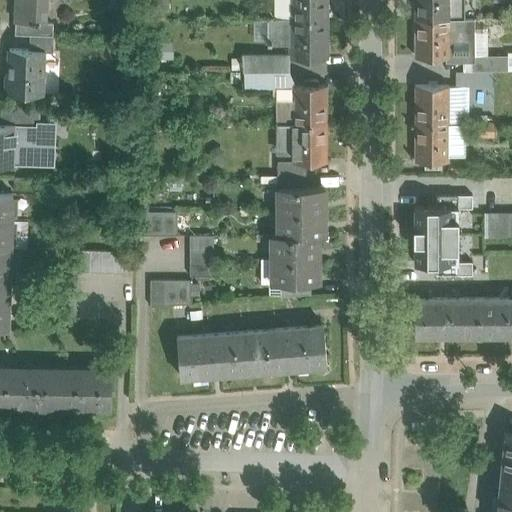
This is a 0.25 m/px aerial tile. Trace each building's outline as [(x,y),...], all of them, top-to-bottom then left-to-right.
[(16,0),(16,21),(32,21),(32,23),(40,23),(40,21),(40,20),(37,20),(37,0),(16,0)] [(326,0),(292,0),(293,18),(327,18),(326,0)] [(415,0),(415,17),(463,17),(463,0),(415,0)] [(463,17),(415,17),(415,55),(449,55),(449,53),(454,53),(457,56),(457,57),(471,57),(471,56),(472,54),(471,19),(475,18),(475,17),(463,17)] [(327,18),(293,18),(271,18),(271,44),(293,44),(293,56),(305,56),(305,61),(314,61),(314,56),(327,56),(327,18)] [(53,22),(40,21),(40,23),(32,23),(32,21),(16,21),(15,34),(31,34),(53,35),(53,22)] [(53,35),(31,34),(31,49),(44,50),(52,50),(53,35)] [(31,49),(9,48),(8,75),(7,74),(6,92),(43,93),(44,50),(31,49)] [(287,54),(243,55),(244,70),(287,70),(287,54)] [(508,54),(472,54),(471,56),(471,57),(472,70),(508,69),(508,54)] [(287,70),(244,70),(245,84),(293,85),(287,70)] [(317,79),(304,79),(304,84),(293,85),(293,97),(277,97),(277,122),(326,122),(326,84),(317,84),(317,79)] [(448,84),(415,84),(415,122),(448,122),(448,84)] [(40,107),(10,105),(10,119),(40,120),(40,107)] [(15,123),(0,122),(0,164),(14,165),(15,123)] [(326,122),(277,122),(277,148),(293,148),(293,159),(293,160),(307,160),(327,160),(327,122),(326,122)] [(448,122),(415,122),(415,159),(448,159),(448,122)] [(307,160),(293,160),(293,159),(277,159),(277,174),(307,174),(307,160)] [(307,174),(277,174),(277,187),(279,187),(279,186),(307,186),(307,174)] [(36,179),(14,178),(13,189),(35,190),(36,179)] [(307,186),(279,186),(279,187),(279,210),(324,210),(324,199),(326,197),(326,186),(307,186)] [(449,189),(427,189),(428,237),(449,237),(449,235),(449,213),(449,189)] [(13,193),(0,192),(0,219),(12,220),(13,193)] [(151,210),(138,210),(137,234),(151,234),(151,210)] [(164,210),(151,210),(151,234),(164,234),(164,210)] [(178,210),(164,210),(164,234),(178,234),(178,210)] [(324,210),(279,210),(279,234),(319,234),(324,234),(324,223),(326,221),(326,210),(324,210)] [(511,213),(449,213),(449,235),(511,235),(511,213)] [(12,220),(0,219),(0,245),(7,246),(11,246),(12,220)] [(214,234),(190,234),(190,248),(214,248),(214,234)] [(279,234),(273,234),(273,257),(317,257),(317,247),(319,246),(319,234),(279,234)] [(449,249),(449,237),(428,237),(428,249),(449,249)] [(124,250),(79,248),(78,270),(124,272),(124,250)] [(214,248),(190,248),(190,261),(214,261),(214,248)] [(317,257),(273,257),(261,257),(262,282),(281,282),(310,282),(317,282),(317,270),(319,269),(319,258),(317,257)] [(214,261),(190,261),(190,275),(214,275),(214,261)] [(78,274),(56,274),(55,319),(76,320),(78,274)] [(164,305),(165,279),(151,279),(151,306),(164,305)] [(177,279),(165,279),(164,305),(177,304),(177,279)] [(191,279),(177,279),(177,304),(191,303),(191,279)] [(310,282),(281,282),(281,295),(311,294),(310,282)] [(511,297),(415,298),(415,334),(511,333),(511,297)] [(251,331),(254,371),(326,365),(323,325),(251,331)] [(181,376),(254,371),(251,331),(178,337),(181,376)] [(0,372),(0,403),(19,404),(20,372),(0,372)] [(46,373),(20,372),(19,404),(46,404),(46,373)] [(46,373),(46,404),(76,405),(77,373),(46,373)] [(77,373),(76,405),(112,405),(112,373),(77,373)] [(511,433),(504,433),(499,481),(500,481),(511,482),(511,433)] [(511,511),(511,482),(500,481),(496,511),(511,511)]
